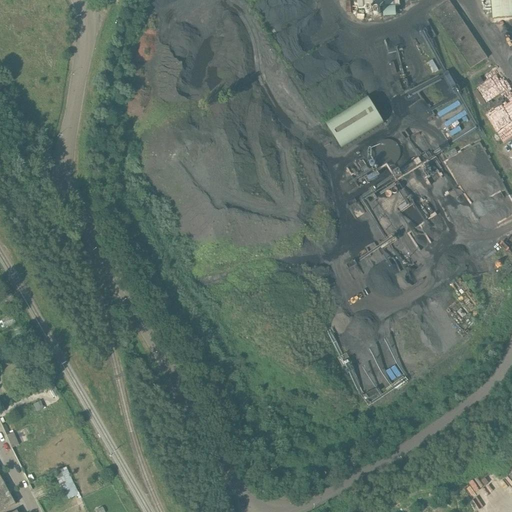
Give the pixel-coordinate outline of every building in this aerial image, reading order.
[(357,0),(358,9),(400,6),(399,0),(357,0)] [(511,0),(489,0),(490,17),(511,16),(511,0)] [(450,2),(433,13),(471,69),(488,58),(450,2)] [(489,77),(471,89),(481,105),(486,101),(485,99),(498,91),(489,77)] [(365,98),(321,122),(336,149),(380,124),(365,98)] [(389,175),(405,170),(394,138),(366,148),(370,159),(358,163),(362,175),(361,175),(364,181),(363,182),(364,186),(374,182),(375,184),(391,179),(389,175)] [(78,495),(66,468),(54,473),(62,492),(64,491),(68,500),(78,495)] [(0,499),(9,495),(4,485),(0,486),(0,499)] [(0,499),(0,511),(1,511),(15,505),(9,495),(0,499)]
